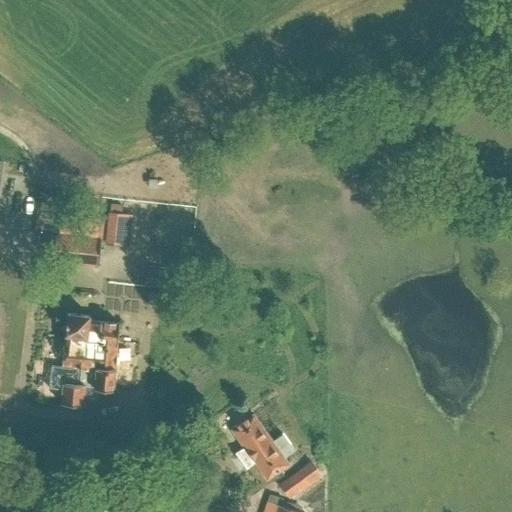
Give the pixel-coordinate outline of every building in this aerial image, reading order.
[(490,25),(504,3),(499,0),(467,0),(463,7),(490,25)] [(481,46),(482,36),(450,33),(449,44),(481,46)] [(126,214),(127,202),(113,201),(112,213),(126,214)] [(102,238),(104,219),(59,215),(58,234),(102,238)] [(108,250),(130,249),(128,217),(106,218),(108,250)] [(102,238),(58,234),(57,234),(54,262),(99,266),(102,238)] [(167,270),(148,268),(146,284),(165,287),(167,270)] [(115,390),(120,324),(89,322),(90,316),(69,314),(64,367),(52,366),(50,389),(63,390),(62,404),(84,406),(86,385),(95,385),(95,389),(103,389),(115,390)] [(274,441),(255,416),(233,432),(244,448),(236,454),(247,468),(255,462),(268,481),(291,465),(285,458),(296,450),(284,433),(274,441)] [(313,461),(282,484),(293,499),(324,476),(313,461)]
